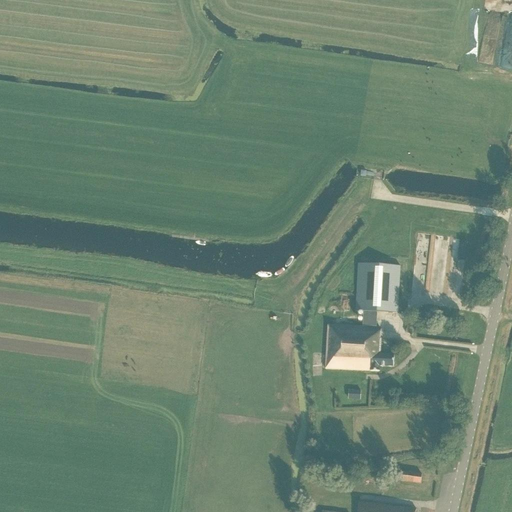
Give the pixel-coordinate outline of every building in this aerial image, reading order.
[(510,68),(511,59),(511,24),(504,23),(494,64),(510,68)] [(478,36),(473,61),(489,64),(493,39),(478,36)] [(445,257),(445,236),(432,236),(432,257),(445,257)] [(363,328),(377,328),(378,312),(398,313),(401,266),(359,264),(357,310),(364,311),(363,328)] [(394,367),(394,355),(380,355),(381,339),(380,338),(380,328),(377,328),(363,328),(330,326),(327,370),(379,372),(380,366),(394,367)] [(357,396),(357,387),(346,387),(345,396),(357,396)] [(417,479),(417,470),(398,470),(398,479),(417,479)] [(415,511),(416,509),(360,503),(358,511),(415,511)]
